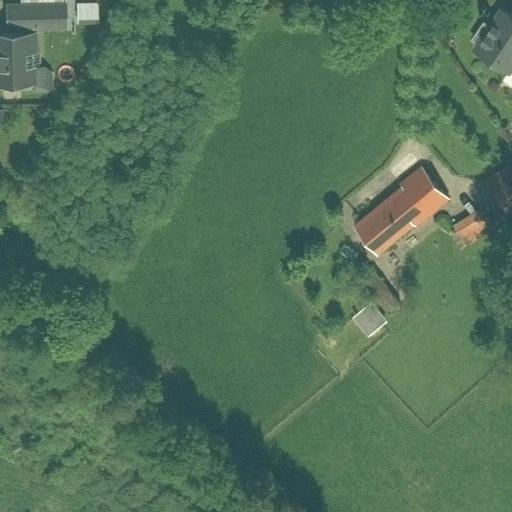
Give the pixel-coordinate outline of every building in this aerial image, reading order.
[(0,85),(39,86),(39,37),(65,37),(65,0),(20,0),(20,35),(0,34),(0,85)] [(511,17),(504,12),(477,51),(508,73),(511,67),(511,17)] [(446,197),(422,169),(357,223),(380,251),(446,197)] [(511,178),(499,188),(511,204),(511,178)] [(494,221),(484,209),(459,229),(468,241),(494,221)] [(387,313),(372,295),(354,310),(369,329),(387,313)]
